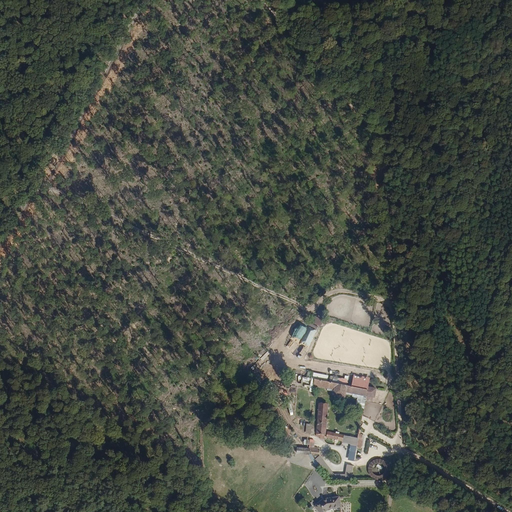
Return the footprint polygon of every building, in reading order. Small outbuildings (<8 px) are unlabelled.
[(316,316),(312,322),(320,327),(323,321),(316,316)] [(305,334),(314,339),(318,331),(309,326),(305,334)] [(351,373),(348,385),(366,389),(367,386),(368,377),(351,373)] [(304,388),(310,388),(310,392),(311,392),(311,377),(302,377),(302,381),(304,381),(304,388)] [(348,385),(314,377),(313,384),(365,395),(366,389),(348,385)] [(366,389),(365,395),(374,397),(375,387),(367,386),(366,389)] [(356,406),(364,407),(365,396),(357,395),(356,406)] [(316,404),(314,434),(324,434),(325,434),(326,421),(325,421),(326,405),(316,404)] [(364,432),(359,431),(358,435),(358,438),(356,446),(361,446),(364,432)] [(349,460),(353,461),(356,446),(358,438),(354,437),(342,435),(342,441),(352,442),(353,443),(349,460)] [(329,481),(349,480),(352,465),(348,465),(347,476),(332,477),(317,458),(319,456),(317,454),(315,462),(329,481)] [(367,469),(368,472),(370,475),(372,478),(376,479),(379,479),(383,479),(385,477),(388,474),(389,470),(389,467),(388,464),(385,461),(382,459),(379,458),(375,458),(372,460),(370,462),(368,465),(367,469)] [(325,498),(315,505),(320,511),(322,511),(328,508),(340,508),(340,497),(325,498)]
